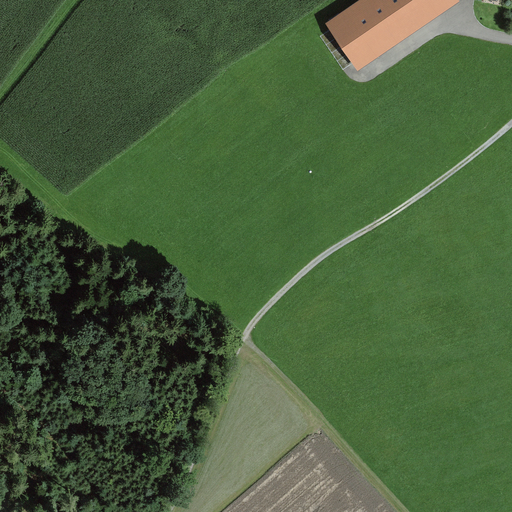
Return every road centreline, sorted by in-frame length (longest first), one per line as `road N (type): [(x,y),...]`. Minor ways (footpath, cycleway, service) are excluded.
road 1 (track): [(511,123),(422,194),(314,263),(256,319),(169,511)]
road 2 (track): [(407,511),(244,337)]
road 3 (track): [(0,108),(39,40),(75,0)]
